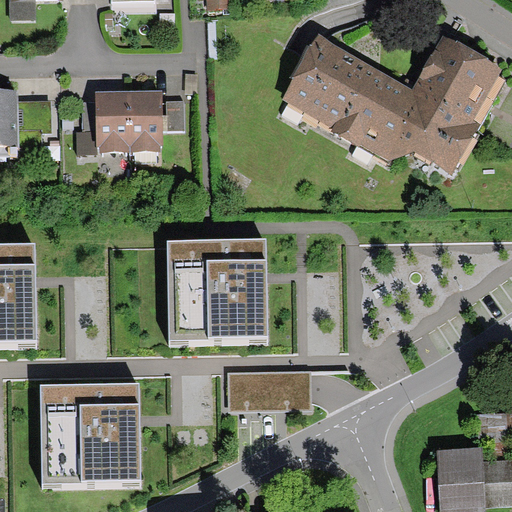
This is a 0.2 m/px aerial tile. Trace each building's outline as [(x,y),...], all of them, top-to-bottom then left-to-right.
[(72,0),(17,0),(18,21),(41,21),(41,4),(73,4),(72,0)] [(400,97),(299,47),(270,106),(454,196),(509,85),(426,44),(400,97)] [(177,96),(100,97),(101,158),(177,157),(177,96)] [(0,155),(33,155),(33,99),(0,98),(0,155)] [(41,240),(0,240),(0,342),(42,342),(41,288),(41,240)] [(266,249),(168,251),(170,348),(268,347),(267,279),(266,249)] [(312,373),(229,374),(229,412),(313,410),(312,392),(312,373)] [(139,392),(41,393),(42,492),(141,491),(140,422),(139,392)] [(477,417),(478,446),(508,445),(507,416),(477,417)] [(483,451),(438,453),(441,511),(486,511),(487,510),(484,464),(483,451)] [(511,462),(484,464),(487,510),(511,508),(511,462)]
